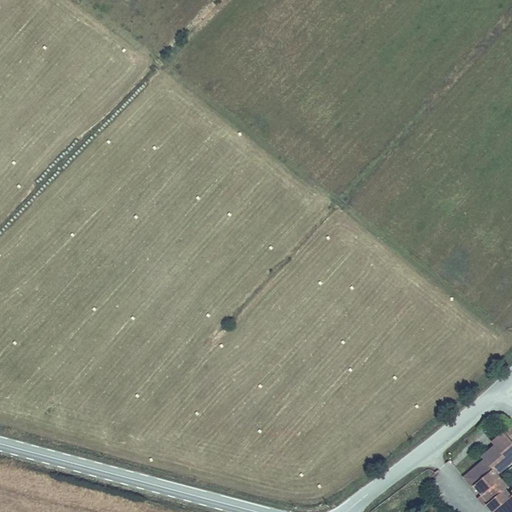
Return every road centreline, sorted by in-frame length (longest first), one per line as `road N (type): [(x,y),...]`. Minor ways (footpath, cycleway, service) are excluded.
road 1 (secondary): [(258,511),(0,443)]
road 2 (tertiary): [(348,511),(511,376)]
